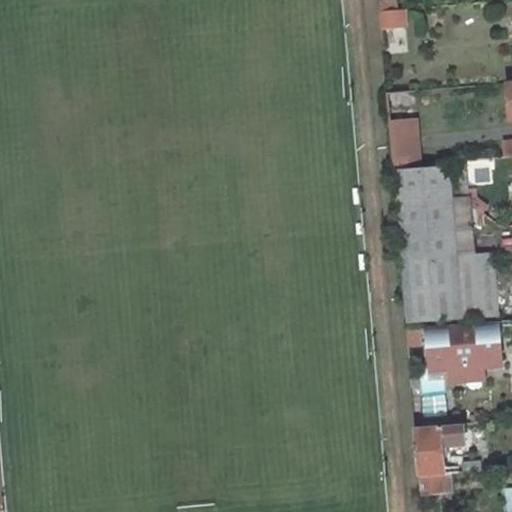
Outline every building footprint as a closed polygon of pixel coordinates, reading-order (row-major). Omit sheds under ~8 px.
[(398,0),(379,0),(380,11),(399,9),(398,0)] [(399,9),(380,11),(382,29),(407,26),(405,9),(399,9)] [(407,26),(382,29),(384,55),(409,51),(407,26)] [(476,85),(449,87),(453,129),(480,127),(476,85)] [(416,90),(387,93),(394,167),(422,164),(416,90)] [(466,164),(398,169),(404,249),(400,249),(402,262),(405,262),(406,266),(494,258),(494,253),(477,255),(474,225),(485,224),(484,215),(482,214),(470,205),(469,192),(466,164)] [(469,192),(470,205),(482,214),(488,206),(477,198),(477,191),(469,192)] [(494,258),(406,266),(410,321),(499,315),(494,258)] [(499,321),(428,327),(431,370),(450,369),(483,366),(502,365),(499,321)] [(450,369),(451,382),(484,379),(483,366),(450,369)] [(464,423),(416,427),(420,477),(422,477),(442,475),(443,475),(442,458),(447,457),(449,454),(448,444),(466,443),(464,423)] [(464,463),(465,471),(481,470),(481,462),(464,463)] [(443,475),(442,475),(443,493),(453,492),(452,474),(443,475)] [(442,475),(422,477),(423,495),(443,493),(442,475)]
